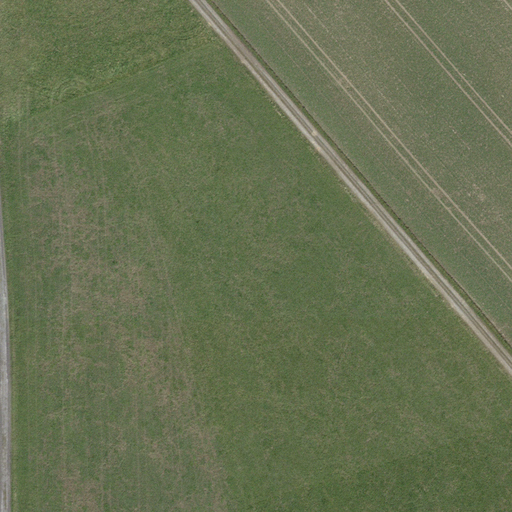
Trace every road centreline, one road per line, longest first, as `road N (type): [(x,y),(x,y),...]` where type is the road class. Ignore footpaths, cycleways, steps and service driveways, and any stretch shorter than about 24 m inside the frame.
road 1 (track): [(511,366),(397,242),(202,0)]
road 2 (track): [(0,277),(8,511)]
